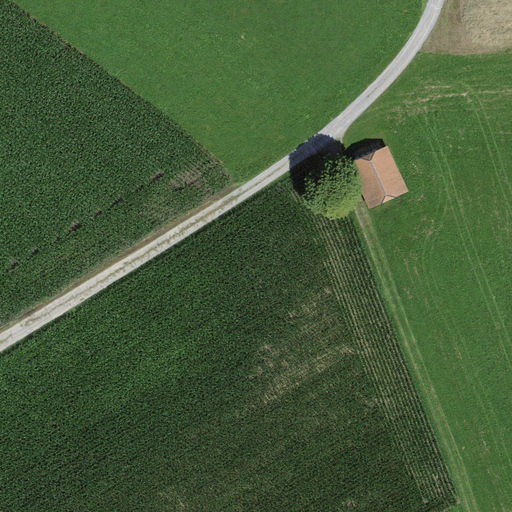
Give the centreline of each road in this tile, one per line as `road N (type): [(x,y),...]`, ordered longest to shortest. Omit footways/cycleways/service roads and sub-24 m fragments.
road 1 (unclassified): [(434,0),(388,75),(290,162),(0,341)]
road 2 (track): [(329,131),(474,511)]
